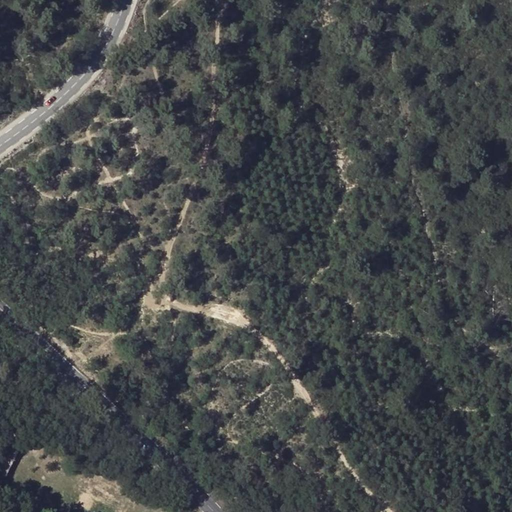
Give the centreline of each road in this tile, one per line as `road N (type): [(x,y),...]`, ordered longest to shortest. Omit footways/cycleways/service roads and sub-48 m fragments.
road 1 (tertiary): [(0,311),(206,511)]
road 2 (secondary): [(127,0),(106,51),(76,85),(0,143)]
